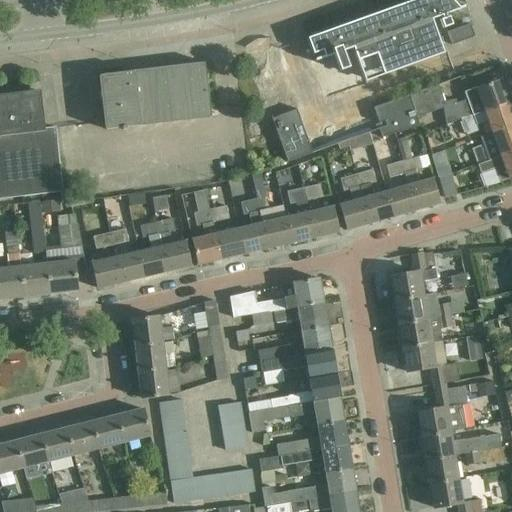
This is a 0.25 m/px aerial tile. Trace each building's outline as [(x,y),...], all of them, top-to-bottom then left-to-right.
[(446,14),(455,11),(464,8),(464,6),(459,7),(451,0),(430,0),(425,2),(424,0),(412,0),(307,37),(316,62),(335,55),(340,71),(350,68),(344,52),(354,48),(364,78),(424,55),(442,49),(431,20),(442,16),(443,19),(440,20),(443,29),(452,25),(449,17),(447,18),(446,14)] [(474,36),(471,28),(469,24),(446,32),(451,45),(474,36)] [(275,49),(250,58),(256,77),(272,120),(281,144),(306,135),(281,68),(275,51),(275,49)] [(100,75),(102,95),(107,130),(212,117),(205,62),(162,67),(100,75)] [(441,95),(413,106),(417,118),(443,109),(449,125),(461,121),(484,112),(509,103),(500,79),(464,93),(466,101),(457,104),(455,100),(445,104),(441,95)] [(63,191),(62,182),(55,127),(43,129),(38,92),(15,94),(28,196),(63,191)] [(0,96),(0,153),(6,199),(28,196),(15,94),(0,96)] [(409,95),(374,108),(379,123),(384,121),(386,126),(378,128),(382,138),(419,126),(409,95)] [(484,112),(461,121),(467,136),(479,132),(477,126),(488,122),(492,134),(511,126),(511,111),(509,103),(484,112)] [(484,145),(470,150),(476,165),(500,157),(511,152),(511,126),(492,134),(481,138),(484,145)] [(409,187),(416,211),(439,205),(433,181),(420,184),(416,171),(423,169),(419,157),(412,159),(406,138),(397,141),(403,162),(406,175),(409,187)] [(511,152),(500,157),(476,165),(479,175),(495,169),(500,182),(508,180),(511,178),(511,152)] [(393,164),(387,166),(390,179),(396,178),(406,175),(403,162),(393,164)] [(448,165),(436,168),(439,179),(451,174),(448,165)] [(372,171),(356,175),(370,224),(393,218),(386,193),(374,197),(370,185),(376,183),(372,171)] [(261,172),(251,175),(257,199),(268,249),(291,243),(286,219),(283,206),(276,207),(273,195),(266,197),(261,172)] [(451,174),(439,179),(442,192),(455,189),(451,174)] [(339,206),(341,211),(346,231),(370,224),(356,175),(340,180),(344,192),(349,191),(352,203),(339,206)] [(303,189),(307,201),(323,198),(320,185),(303,189)] [(416,211),(409,187),(386,193),(393,218),(416,211)] [(291,243),(316,238),(310,213),(307,201),(303,189),(287,192),(290,205),(296,204),(299,216),(286,219),(291,243)] [(193,193),(198,214),(194,215),(196,227),(203,225),(206,237),(190,241),(196,265),(221,260),(215,235),(212,223),(210,211),(205,191),(193,193)] [(147,205),(145,193),(127,196),(129,208),(147,205)] [(250,215),(252,227),(239,230),(244,254),(268,249),(257,199),(241,203),(244,216),(250,215)] [(58,200),(41,202),(42,213),(59,211),(58,200)] [(40,202),(29,203),(34,254),(46,252),(40,202)] [(210,211),(212,223),(229,219),(226,207),(210,211)] [(339,232),(334,213),(333,208),(310,213),(316,238),(339,232)] [(58,217),(59,228),(62,251),(82,248),(76,215),(58,217)] [(168,272),(190,267),(185,243),(173,245),(170,233),(175,232),(172,219),(156,223),(168,272)] [(138,253),(144,278),(168,272),(156,223),(140,226),(143,239),(149,238),(152,250),(138,253)] [(108,234),(111,247),(129,242),(126,229),(108,234)] [(221,260),(244,254),(239,230),(215,235),(221,260)] [(9,257),(21,256),(18,232),(6,234),(9,257)] [(111,247),(108,234),(93,237),(96,250),(111,247)] [(110,247),(112,259),(127,256),(125,244),(110,247)] [(114,259),(119,283),(144,278),(138,253),(114,259)] [(391,277),(395,300),(421,296),(418,272),(435,270),(432,253),(422,255),(421,253),(410,255),(413,273),(391,277)] [(89,265),(91,269),(95,289),(119,283),(114,259),(89,265)] [(73,261),(47,264),(51,294),(77,291),(73,261)] [(47,264),(21,267),(25,297),(51,294),(47,264)] [(21,267),(0,269),(0,299),(25,297),(21,267)] [(251,316),(324,304),(319,279),(293,284),(295,296),(285,297),(256,303),(254,292),(230,297),(234,318),(251,315),(251,316)] [(398,323),(425,319),(421,296),(395,300),(398,323)] [(203,303),(207,323),(208,330),(219,328),(215,301),(203,303)] [(435,304),(437,317),(450,315),(448,302),(435,304)] [(299,320),(301,332),(328,328),(324,304),(251,316),(254,327),(299,320)] [(437,317),(425,319),(398,323),(402,347),(430,343),(441,341),(439,328),(451,326),(450,315),(437,317)] [(135,346),(161,343),(161,342),(161,336),(160,328),(159,317),(132,320),(135,346)] [(171,327),(160,328),(161,336),(161,342),(172,340),(171,327)] [(213,355),(224,353),(219,328),(208,330),(213,355)] [(328,328),(301,332),(303,343),(258,351),(260,364),(332,351),(328,328)] [(248,330),(236,332),(237,343),(249,341),(248,330)] [(135,346),(138,372),(164,370),(161,343),(135,346)] [(434,368),(430,343),(402,347),(406,372),(430,368),(433,386),(445,384),(459,382),(456,364),(434,368)] [(307,367),(309,380),(336,375),(332,351),(260,364),(262,374),(283,370),(284,371),(307,367)] [(224,353),(213,355),(218,381),(229,379),(224,353)] [(138,372),(141,399),(167,396),(164,370),(138,372)] [(340,399),(336,375),(309,380),(311,392),(271,400),(273,410),(340,399)] [(255,378),(243,380),(245,389),(256,388),(255,378)] [(445,384),(433,386),(436,408),(418,411),(422,436),(451,432),(464,430),(460,407),(466,406),(463,387),(446,390),(445,384)] [(340,399),(273,410),(248,414),(252,434),(265,431),(263,422),(315,414),(317,427),(344,423),(340,399)] [(183,411),(181,400),(160,404),(161,415),(183,411)] [(242,414),(240,402),(218,406),(220,418),(242,414)] [(388,407),(390,428),(413,426),(410,404),(388,407)] [(116,416),(123,442),(149,436),(142,409),(116,416)] [(185,422),(183,411),(161,415),(163,426),(185,422)] [(244,425),(242,414),(220,418),(222,429),(244,425)] [(116,416),(91,422),(98,448),(123,442),(116,416)] [(66,428),(73,454),(98,448),(91,422),(66,428)] [(186,434),(185,422),(163,426),(165,437),(186,434)] [(348,446),(344,423),(317,427),(319,438),(276,445),(279,457),(279,458),(348,446)] [(246,436),(244,425),(222,429),(224,440),(246,436)] [(41,434),(47,460),(73,454),(66,428),(41,434)] [(426,460),(453,456),(465,454),(476,453),(501,449),(499,436),(453,443),(451,432),(422,436),(426,460)] [(16,440),(22,467),(47,460),(41,434),(16,440)] [(188,445),(186,434),(165,437),(166,448),(188,445)] [(273,444),(272,434),(263,435),(262,446),(273,444)] [(248,448),(246,436),(224,440),(226,452),(248,448)] [(0,472),(22,467),(16,440),(0,444),(0,472)] [(190,456),(188,445),(166,448),(168,459),(190,456)] [(325,474),(352,470),(348,446),(279,458),(279,457),(259,460),(261,472),(283,469),(282,466),(323,460),(325,474)] [(478,464),(476,453),(465,454),(467,466),(478,464)] [(192,467),(190,456),(168,459),(170,470),(192,467)] [(429,484),(457,479),(453,456),(426,460),(429,484)] [(197,501),(193,478),(192,467),(170,470),(175,504),(197,501)] [(255,492),(251,470),(240,472),(243,494),(255,492)] [(356,493),(352,470),(325,474),(327,484),(274,494),(272,487),(261,488),(265,508),(262,508),(262,509),(356,493)] [(243,494),(240,472),(228,473),(231,496),(243,494)] [(231,496),(228,473),(216,475),(220,498),(231,496)] [(220,498),(216,475),(205,477),(208,499),(220,498)] [(208,499),(205,477),(193,478),(197,501),(208,499)] [(457,504),(457,511),(481,511),(480,499),(461,502),(457,479),(429,484),(433,507),(457,504)] [(139,496),(140,506),(167,503),(166,493),(139,496)] [(358,511),(356,493),(262,509),(262,511),(297,511),(310,510),(311,511),(331,509),(331,511),(358,511)] [(113,499),(114,508),(140,506),(139,496),(113,499)] [(35,511),(34,498),(7,501),(9,510),(9,511),(35,511)] [(87,501),(88,511),(114,508),(113,499),(87,501)] [(61,504),(61,511),(80,511),(88,511),(87,501),(61,504)]
